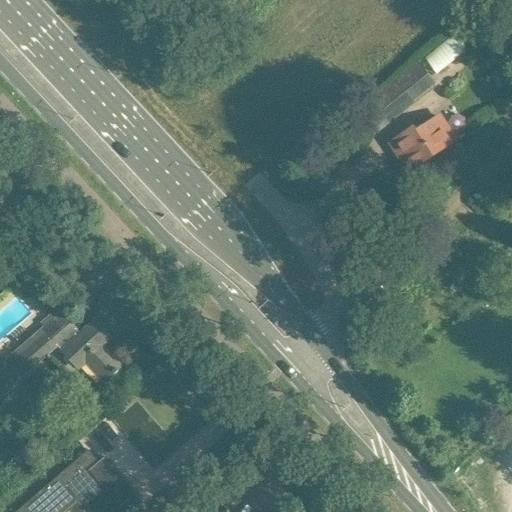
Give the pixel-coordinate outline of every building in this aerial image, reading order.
[(417,64),(359,111),(378,135),(436,87),(417,64)] [(439,117),(417,132),(414,128),(396,140),(415,168),(455,142),(439,117)] [(113,394),(130,378),(121,368),(121,367),(102,346),(110,338),(95,322),(81,335),(59,309),(58,310),(57,311),(42,324),(45,328),(6,361),(0,354),(0,394),(1,395),(57,347),(62,353),(78,371),(85,364),(113,394)] [(7,447),(0,452),(0,463),(6,471),(18,460),(7,447)] [(99,463),(88,451),(17,511),(54,511),(77,493),(93,511),(139,511),(141,511),(130,499),(136,494),(134,491),(133,492),(134,494),(131,497),(102,462),(105,460),(106,462),(107,461),(105,458),(99,463)]
